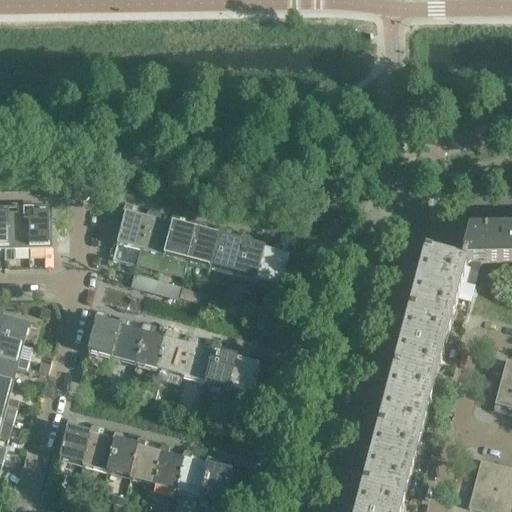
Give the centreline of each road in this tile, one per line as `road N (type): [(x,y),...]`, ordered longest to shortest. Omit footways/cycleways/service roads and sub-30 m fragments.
road 1 (residential): [(305,511),(377,239),(394,213)]
road 2 (residential): [(21,511),(78,290)]
road 3 (residential): [(433,511),(475,329),(511,339)]
road 4 (residential): [(78,290),(81,211),(65,199),(0,199)]
